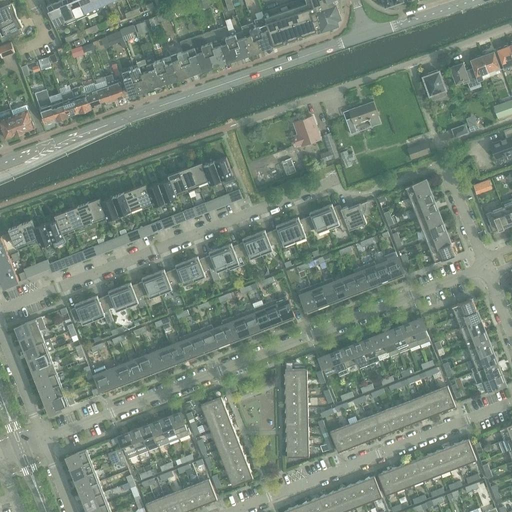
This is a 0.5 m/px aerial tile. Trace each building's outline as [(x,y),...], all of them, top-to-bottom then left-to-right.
[(13,3),(10,4),(8,0),(4,0),(0,2),(0,22),(17,15),(13,3)] [(62,0),(58,2),(66,21),(66,20),(67,24),(77,20),(68,0),(62,0)] [(68,0),(77,20),(87,15),(80,0),(68,0)] [(80,0),(87,15),(87,17),(97,12),(91,0),(80,0)] [(91,0),(97,12),(107,8),(105,4),(103,0),(91,0)] [(196,0),(200,9),(209,6),(206,0),(196,0)] [(311,0),(314,6),(267,22),(275,45),(275,46),(285,42),(284,39),(288,38),(289,41),(299,37),(298,34),(302,33),(303,36),(318,31),(317,28),(321,26),(322,29),(327,27),(328,28),(334,26),(334,25),(339,23),(337,18),(341,17),(341,16),(337,4),(336,3),(335,4),(333,0),(311,0)] [(190,1),(183,4),(185,10),(192,7),(190,1)] [(47,6),(55,25),(66,21),(58,2),(48,6),(47,6)] [(173,8),(168,9),(168,11),(171,19),(176,17),(173,8)] [(157,15),(160,23),(171,19),(168,11),(157,15)] [(21,28),(23,26),(17,15),(0,22),(0,30),(2,35),(0,35),(0,37),(2,42),(23,33),(21,28)] [(262,50),(275,45),(267,22),(265,17),(255,20),(258,26),(255,27),(262,50)] [(148,31),(147,28),(148,28),(145,20),(145,22),(136,25),(139,35),(140,35),(147,32),(148,32),(148,31)] [(251,54),(262,50),(255,27),(253,23),(249,25),(249,27),(242,29),(243,31),(251,54)] [(132,25),(121,29),(123,36),(127,34),(130,33),(136,31),(134,26),(132,25)] [(226,62),(239,58),(228,26),(215,30),(226,62)] [(234,28),(229,30),(239,58),(251,54),(243,31),(236,33),(234,28)] [(120,30),(121,31),(110,35),(112,41),(123,37),(123,36),(121,29),(120,30)] [(215,30),(203,34),(207,44),(215,66),(226,62),(215,30)] [(203,34),(191,38),(197,54),(203,70),(215,66),(207,44),(203,34)] [(191,38),(180,42),(183,52),(191,74),(196,72),(203,70),(197,54),(191,38)] [(0,51),(2,58),(15,52),(11,42),(0,46),(0,51)] [(93,49),(91,43),(82,46),(85,52),(93,49)] [(504,47),(498,50),(505,68),(511,65),(511,52),(509,45),(508,46),(507,45),(504,46),(504,47)] [(74,49),(77,58),(85,55),(82,46),(76,48),(74,49)] [(157,56),(163,54),(161,48),(160,48),(156,49),(155,50),(157,56)] [(484,55),(483,55),(490,76),(497,73),(496,71),(501,69),(494,51),(488,53),(487,53),(485,54),(484,55)] [(191,74),(183,52),(171,56),(179,79),(191,74)] [(471,60),(474,67),(478,80),(479,80),(490,76),(483,55),(481,56),(480,55),(478,56),(477,57),(471,60)] [(167,83),(179,79),(171,56),(164,59),(159,61),(167,83)] [(39,60),(42,70),(51,67),(49,57),(39,60)] [(135,69),(143,91),(155,87),(147,65),(145,59),(136,62),(138,68),(135,69)] [(167,83),(159,61),(147,65),(155,87),(167,83)] [(478,80),(474,67),(466,70),(463,63),(451,67),(456,83),(463,81),(464,84),(469,82),(471,87),(470,88),(471,90),(482,86),(481,84),(479,80),(478,80)] [(128,67),(129,70),(122,72),(123,74),(126,83),(130,95),(143,91),(135,69),(134,65),(128,67)] [(430,95),(432,94),(433,99),(447,95),(445,90),(446,89),(439,71),(438,71),(438,70),(428,73),(428,75),(424,77),(430,95)] [(106,76),(107,80),(106,80),(113,100),(125,96),(119,79),(114,80),(112,74),(106,76)] [(80,76),(69,80),(72,91),(80,112),(91,108),(84,87),(80,76)] [(96,84),(95,83),(102,104),(113,100),(106,80),(96,84)] [(102,104),(95,83),(84,87),(91,108),(102,104)] [(383,100),(375,103),(377,110),(386,107),(388,114),(390,114),(403,109),(404,108),(396,86),(385,90),(381,91),(380,91),(381,92),(381,94),(383,100)] [(47,89),(35,93),(41,109),(46,124),(48,123),(49,124),(51,123),(52,122),(57,120),(52,105),(47,89)] [(72,91),(62,94),(64,101),(63,101),(68,116),(80,112),(72,91)] [(511,113),(511,99),(501,104),(505,116),(511,113)] [(57,120),(68,116),(63,101),(52,105),(57,120)] [(351,117),(346,119),(351,134),(358,132),(355,124),(369,119),(371,127),(382,123),(377,110),(375,103),(374,101),(367,103),(363,104),(349,110),(351,117)] [(494,106),(498,118),(505,116),(501,104),(494,106)] [(20,133),(34,128),(26,105),(12,110),(14,115),(20,133)] [(20,133),(14,115),(0,120),(0,121),(6,138),(20,133)] [(475,115),(466,118),(471,132),(479,129),(475,115)] [(321,138),(313,116),(294,123),(298,134),(294,136),(297,146),(301,144),(302,145),(321,138)] [(337,119),(331,121),(338,141),(345,139),(337,119)] [(468,132),(466,124),(452,129),(455,137),(468,132)] [(506,138),(491,144),(496,159),(506,155),(507,160),(508,160),(511,158),(511,127),(504,131),(506,138)] [(329,151),(321,154),(323,161),(339,156),(338,154),(331,133),(324,136),(329,151)] [(406,149),(368,162),(372,173),(410,160),(406,149)] [(231,168),(227,156),(215,161),(222,178),(224,183),(237,178),(233,167),(231,168)] [(191,166),(198,183),(209,179),(210,183),(211,183),(202,161),(191,166)] [(202,161),(211,183),(222,178),(215,161),(204,165),(203,161),(202,161)] [(191,166),(180,170),(187,188),(190,195),(201,191),(198,183),(191,166)] [(180,170),(169,174),(176,192),(187,188),(180,170)] [(159,183),(166,200),(177,196),(175,192),(170,178),(159,183)] [(426,179),(406,187),(410,198),(430,190),(426,179)] [(142,205),(153,201),(148,187),(146,183),(135,188),(142,205)] [(153,201),(155,205),(166,200),(159,183),(148,187),(153,201)] [(481,183),(473,186),(477,195),(484,192),(481,183)] [(124,192),(131,210),(142,205),(135,188),(124,192)] [(239,190),(234,193),(237,200),(242,198),(239,190)] [(414,209),(434,201),(430,190),(410,198),(414,209)] [(113,196),(120,214),(131,210),(124,192),(113,196)] [(113,196),(102,201),(109,218),(120,214),(113,196)] [(511,198),(501,202),(503,207),(510,225),(511,224),(511,198)] [(102,201),(90,205),(96,219),(106,215),(108,219),(109,218),(102,201)] [(368,201),(349,208),(348,206),(341,209),(349,230),(367,223),(363,214),(365,212),(366,210),(366,208),(367,206),(367,204),(366,202),(368,201)] [(418,219),(439,211),(434,201),(414,209),(418,219)] [(333,207),(332,204),(321,208),(329,228),(340,224),(343,231),(349,229),(349,230),(341,209),(340,205),(333,207)] [(90,205),(79,209),(85,224),(96,219),(90,205)] [(499,230),(505,228),(510,225),(503,207),(492,211),(492,212),(486,214),(493,232),(499,230)] [(310,212),(311,216),(305,218),(310,230),(316,228),(318,233),(329,228),(321,208),(310,212)] [(79,209),(68,214),(74,228),(85,224),(79,209)] [(422,230),(443,222),(439,211),(418,219),(422,230)] [(68,214),(57,218),(62,232),(74,228),(68,214)] [(300,220),(299,217),(287,221),(295,241),(307,237),(305,232),(310,230),(305,218),(300,220)] [(46,222),(46,223),(53,240),(55,246),(66,242),(62,232),(57,218),(46,222)] [(276,225),(278,229),(272,231),(277,243),(282,241),(284,246),(295,241),(287,221),(276,225)] [(427,240),(447,232),(443,222),(422,230),(427,240)] [(33,223),(22,228),(27,241),(39,237),(35,227),(33,223)] [(46,223),(35,227),(39,237),(42,245),(53,240),(46,223)] [(22,228),(10,232),(13,239),(16,246),(27,241),(22,228)] [(266,233),(265,230),(254,234),(262,254),(273,250),(271,246),(277,243),(272,231),(266,233)] [(13,239),(10,232),(4,235),(7,241),(13,239)] [(451,243),(447,232),(427,240),(431,251),(451,243)] [(249,254),(251,259),(262,254),(254,234),(243,239),(244,242),(238,244),(243,257),(249,254)] [(0,236),(0,278),(3,287),(19,281),(17,274),(12,262),(11,259),(9,255),(4,242),(2,236),(0,236)] [(232,243),(220,247),(228,267),(229,270),(246,264),(243,257),(238,244),(233,246),(232,243)] [(435,262),(455,254),(451,243),(431,251),(435,262)] [(210,255),(205,257),(210,270),(214,281),(220,279),(217,272),(228,267),(220,247),(209,252),(210,255)] [(396,252),(385,256),(387,262),(393,278),(405,274),(396,252)] [(199,259),(198,256),(187,260),(195,281),(206,276),(204,272),(210,270),(205,257),(199,259)] [(176,265),(177,268),(171,270),(176,283),(182,281),(184,285),(195,281),(187,260),(176,265)] [(376,265),(374,261),(364,265),(372,287),(383,283),(376,265)] [(393,278),(387,262),(376,266),(376,265),(383,283),(393,278)] [(353,269),(355,274),(362,291),(372,287),(364,265),(353,269)] [(24,269),(25,271),(27,277),(34,274),(31,266),(24,269)] [(165,269),(153,273),(161,294),(172,289),(175,296),(181,294),(176,283),(171,270),(166,272),(165,269)] [(25,271),(19,274),(22,280),(28,278),(27,277),(25,271)] [(142,278),(143,281),(138,283),(143,296),(148,294),(150,298),(161,294),(153,273),(142,278)] [(362,291),(355,274),(344,278),(351,295),(362,291)] [(334,282),(332,278),(321,282),(330,303),(340,299),(334,282)] [(351,295),(344,278),(334,282),(340,299),(351,295)] [(132,286),(131,282),(120,287),(128,307),(139,302),(141,307),(146,305),(143,296),(138,283),(132,286)] [(319,307),(330,303),(321,282),(311,286),(319,307)] [(301,295),(308,312),(319,307),(311,286),(300,290),(301,295)] [(109,291),(110,294),(104,296),(109,309),(115,307),(116,311),(128,307),(120,287),(109,291)] [(97,295),(86,300),(94,320),(105,316),(108,323),(114,321),(109,309),(104,296),(99,299),(97,295)] [(286,296),(275,300),(284,321),(295,317),(286,296)] [(473,298),(452,306),(456,317),(477,309),(473,298)] [(75,322),(81,320),(83,324),(94,320),(86,300),(75,304),(76,307),(70,310),(75,322)] [(275,300),(265,304),(273,326),(284,321),(275,300)] [(262,330),(273,326),(265,304),(254,308),(262,330)] [(254,308),(243,312),(252,334),(262,330),(254,308)] [(461,328),(481,320),(477,309),(456,317),(461,328)] [(243,312),(233,316),(241,338),(252,334),(243,312)] [(224,325),(230,342),(241,338),(233,316),(222,321),(224,325)] [(36,319),(18,326),(23,337),(41,330),(46,328),(42,317),(36,319)] [(160,320),(162,325),(163,327),(171,324),(168,317),(166,318),(160,320)] [(422,318),(411,322),(420,344),(430,340),(428,335),(422,318)] [(465,338),(485,330),(481,320),(461,328),(465,338)] [(411,322),(401,326),(410,348),(420,344),(411,322)] [(212,324),(201,329),(209,350),(220,346),(213,329),(214,329),(212,324)] [(224,325),(214,329),(213,329),(220,346),(230,342),(224,325)] [(401,326),(391,330),(400,352),(410,348),(401,326)] [(199,355),(209,350),(201,329),(190,333),(199,355)] [(27,348),(45,341),(45,340),(41,330),(23,337),(27,348)] [(388,351),(390,356),(400,352),(391,330),(381,334),(388,351)] [(469,349),(489,341),(485,330),(465,338),(469,349)] [(190,333),(180,337),(181,342),(188,359),(199,355),(190,333)] [(388,351),(381,334),(371,338),(380,360),(378,354),(388,351)] [(27,348),(31,358),(49,351),(55,349),(50,338),(45,340),(45,341),(27,348)] [(371,338),(361,342),(370,364),(380,360),(371,338)] [(440,341),(435,343),(437,349),(443,347),(440,341)] [(473,360),(494,352),(489,341),(469,349),(473,360)] [(177,363),(188,359),(181,342),(171,346),(177,363)] [(370,364),(361,342),(351,346),(357,362),(358,362),(360,368),(370,364)] [(167,367),(177,363),(171,346),(160,350),(167,367)] [(347,366),(348,366),(357,362),(351,346),(341,350),(347,366)] [(167,367),(160,350),(149,354),(156,371),(167,367)] [(347,366),(341,350),(331,354),(337,370),(339,376),(350,372),(348,366),(347,366)] [(31,358),(35,369),(53,362),(49,351),(31,358)] [(494,352),(473,360),(476,366),(471,368),(473,372),(477,370),(498,362),(494,352)] [(156,371),(149,354),(139,359),(145,375),(156,371)] [(320,358),(327,374),(337,370),(331,354),(320,358)] [(145,375),(139,359),(128,363),(135,380),(145,375)] [(35,369),(39,380),(57,373),(53,362),(35,369)] [(481,381),(502,373),(498,362),(477,370),(473,372),(472,372),(476,383),(481,381)] [(135,380),(128,363),(118,367),(124,384),(135,380)] [(107,371),(105,366),(94,370),(97,375),(96,375),(102,392),(113,388),(107,371)] [(107,371),(113,388),(124,384),(118,367),(107,371)] [(307,368),(285,369),(286,379),(308,378),(307,368)] [(39,380),(43,390),(61,383),(57,373),(39,380)] [(502,373),(481,381),(482,382),(478,383),(477,385),(480,391),(481,392),(485,391),(486,392),(506,384),(502,373)] [(422,379),(419,374),(413,376),(415,382),(422,379)] [(308,378),(286,379),(286,387),(286,388),(308,388),(308,386),(308,378)] [(66,394),(61,383),(43,390),(47,401),(66,394)] [(457,383),(451,385),(454,392),(459,390),(457,383)] [(447,409),(456,406),(448,385),(439,389),(447,409)] [(308,388),(286,388),(286,398),(308,397),(308,388)] [(438,413),(447,409),(439,389),(430,392),(438,413)] [(66,394),(47,401),(52,412),(70,405),(75,403),(71,392),(66,394)] [(438,413),(430,392),(421,396),(429,416),(438,413)] [(199,400),(202,399),(201,396),(192,400),(194,404),(199,402),(199,400)] [(222,396),(201,404),(205,413),(225,405),(222,396)] [(429,416),(421,396),(412,399),(420,420),(429,416)] [(308,397),(286,398),(286,404),(286,408),(308,407),(308,403),(308,397)] [(420,420),(412,399),(403,403),(411,423),(420,420)] [(411,423),(403,403),(394,406),(402,427),(411,423)] [(225,405),(205,413),(208,421),(208,422),(229,414),(228,413),(225,405)] [(385,410),(393,430),(402,427),(394,406),(385,410)] [(308,407),(286,408),(287,417),(308,417),(308,407)] [(393,430),(385,410),(376,413),(384,434),(393,430)] [(192,411),(187,413),(192,427),(197,425),(192,411)] [(189,428),(187,428),(181,412),(170,416),(179,438),(191,434),(189,428)] [(384,434),(376,413),(367,417),(375,437),(384,434)] [(229,414),(208,422),(212,431),(232,423),(229,414)] [(170,416),(160,420),(169,442),(179,438),(170,416)] [(308,417),(287,417),(287,421),(287,427),(309,427),(309,421),(308,417)] [(375,437),(367,417),(358,420),(366,441),(375,437)] [(159,446),(169,442),(160,420),(150,424),(159,446)] [(366,441),(358,420),(349,424),(357,444),(366,441)] [(232,423),(212,431),(214,437),(215,440),(236,432),(234,429),(232,423)] [(511,423),(500,429),(504,440),(511,436),(511,423)] [(150,424),(140,428),(149,450),(159,446),(150,424)] [(357,444),(349,424),(340,427),(348,448),(357,444)] [(195,435),(200,433),(197,425),(192,427),(195,435)] [(328,432),(325,425),(320,427),(323,434),(328,432)] [(309,427),(287,427),(287,437),(309,436),(309,427)] [(330,431),(338,452),(348,448),(340,427),(330,431)] [(149,450),(140,428),(130,432),(139,454),(149,450)] [(130,432),(120,436),(126,453),(128,458),(139,454),(130,432)] [(236,432),(215,440),(219,450),(239,442),(236,432)] [(309,436),(287,437),(287,439),(287,447),(309,446),(309,438),(309,436)] [(503,453),(509,450),(511,449),(511,436),(504,440),(499,442),(503,453)] [(477,459),(469,440),(469,439),(460,442),(468,463),(477,459)] [(239,442),(219,450),(220,453),(222,459),(243,451),(241,445),(239,442)] [(468,463),(460,442),(451,446),(459,466),(468,463)] [(309,446),(287,447),(287,456),(309,456),(309,446)] [(450,470),(459,466),(451,446),(442,449),(450,470)] [(121,448),(116,450),(118,455),(120,461),(125,459),(121,448)] [(87,449),(69,456),(73,467),(91,460),(87,449)] [(441,473),(450,470),(442,449),(433,453),(441,473)] [(243,451),(222,459),(226,468),(246,460),(243,451)] [(441,473),(433,453),(424,456),(432,477),(441,473)] [(432,477),(424,456),(415,460),(423,480),(432,477)] [(96,470),(91,460),(73,467),(77,478),(96,470)] [(246,460),(226,468),(227,469),(229,477),(250,469),(247,461),(246,460)] [(423,480),(415,460),(406,463),(414,484),(423,480)] [(414,484),(406,463),(397,467),(405,487),(414,484)] [(405,487),(397,467),(388,471),(396,491),(405,487)] [(250,469),(229,477),(233,486),(253,478),(250,469)] [(100,481),(96,470),(77,478),(82,488),(100,481)] [(378,474),(386,495),(396,491),(388,471),(378,474)] [(220,481),(217,474),(212,476),(215,483),(220,481)] [(383,496),(375,476),(365,479),(373,500),(383,496)] [(208,502),(218,499),(210,478),(200,482),(208,502)] [(373,500),(365,479),(356,483),(364,503),(373,500)] [(104,492),(100,481),(82,488),(86,499),(104,492)] [(199,506),(208,502),(200,482),(191,485),(199,506)] [(364,503),(356,483),(347,486),(355,507),(364,503)] [(190,509),(199,506),(191,485),(182,489),(190,509)] [(355,507),(347,486),(338,490),(346,510),(355,507)] [(180,511),(183,511),(190,509),(182,489),(173,492),(180,511)] [(342,511),(346,510),(338,490),(329,493),(336,511),(342,511)] [(108,502),(104,492),(86,499),(90,509),(108,502)] [(170,511),(180,511),(173,492),(164,496),(170,511)] [(336,511),(329,493),(320,497),(326,511),(336,511)] [(170,511),(164,496),(155,500),(160,511),(170,511)] [(326,511),(320,497),(311,500),(315,511),(326,511)] [(438,504),(436,499),(426,503),(428,508),(438,504)] [(160,511),(155,500),(146,503),(149,511),(160,511)] [(315,511),(311,500),(302,504),(305,511),(315,511)] [(90,511),(111,511),(108,502),(90,509),(90,511)]
